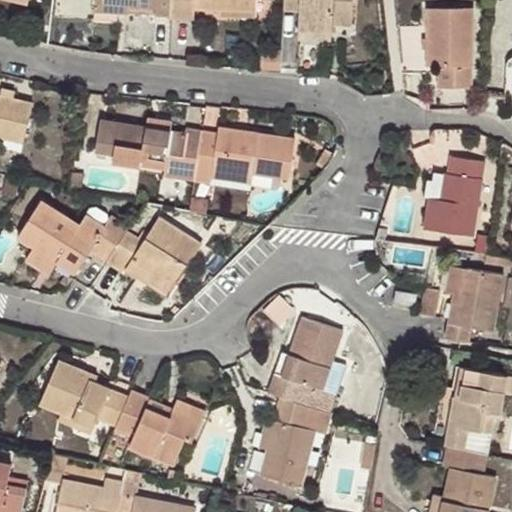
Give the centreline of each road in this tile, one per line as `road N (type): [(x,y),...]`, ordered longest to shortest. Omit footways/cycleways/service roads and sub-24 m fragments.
road 1 (residential): [(511,137),(507,130),(0,49)]
road 2 (residential): [(0,301),(186,348),(284,263),(327,267),(401,342)]
